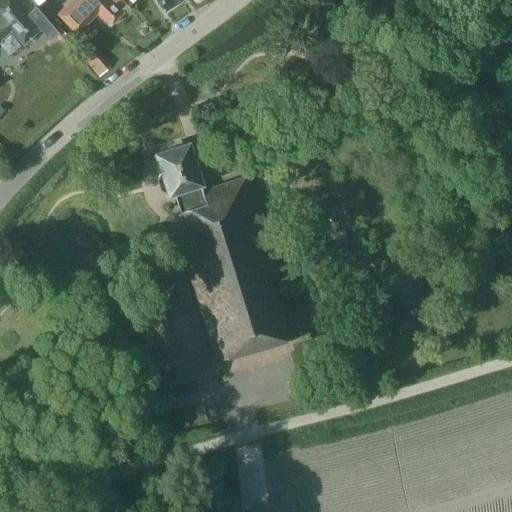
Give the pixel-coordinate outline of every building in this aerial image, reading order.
[(56,33),(25,0),(0,0),(0,42),(0,41),(0,39),(11,30),(23,43),(39,28),(50,39),(56,33)] [(126,8),(118,0),(72,0),(58,15),(76,34),(96,14),(109,27),(123,13),(122,12),(126,8)] [(182,0),(156,0),(164,12),(182,0)] [(88,60),(103,75),(114,64),(100,49),(88,60)] [(48,97),(40,112),(54,119),(62,105),(48,97)] [(296,148),(290,130),(267,138),(273,156),(296,148)] [(257,142),(247,145),(250,153),(259,150),(257,142)] [(201,190),(187,144),(156,154),(161,169),(156,179),(159,189),(169,193),(170,195),(171,195),(182,229),(173,232),(210,354),(208,355),(183,272),(125,290),(153,380),(297,336),(248,175),(201,190)] [(162,417),(158,399),(132,405),(136,423),(162,417)] [(137,510),(137,500),(96,501),(96,511),(137,510)]
